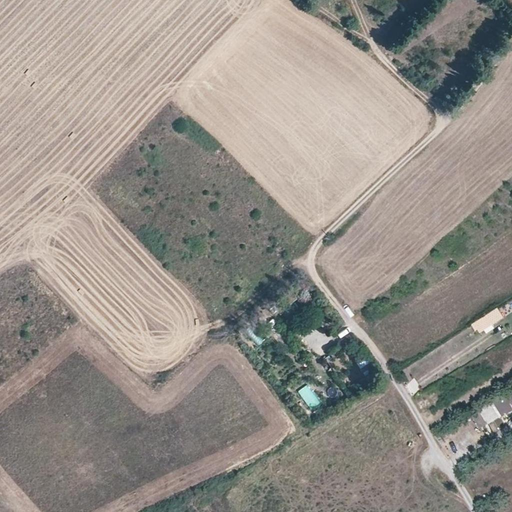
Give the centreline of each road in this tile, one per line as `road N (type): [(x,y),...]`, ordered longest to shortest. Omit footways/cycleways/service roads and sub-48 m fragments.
road 1 (track): [(474,511),(410,405),(311,274),(318,243),(443,122)]
road 2 (track): [(443,122),(431,99),(371,46),(355,0)]
